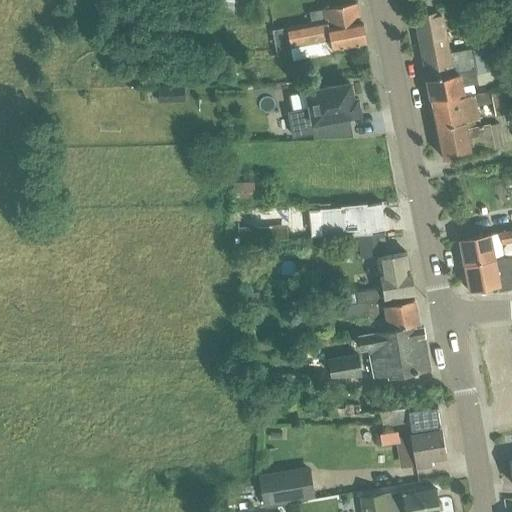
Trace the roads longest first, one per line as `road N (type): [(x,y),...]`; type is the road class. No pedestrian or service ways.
road 1 (tertiary): [(447,324),(384,0)]
road 2 (tertiary): [(484,511),(447,324)]
